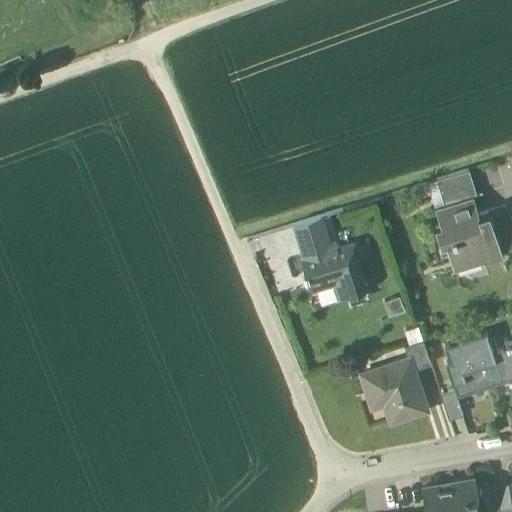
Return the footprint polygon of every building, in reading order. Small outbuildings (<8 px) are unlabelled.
[(464,170),(435,179),(443,204),(472,196),(464,170)] [(478,214),(472,196),(443,204),(436,207),(440,217),(438,217),(441,226),(435,228),(441,245),(446,244),(452,263),(481,254),(484,263),(502,258),(487,211),(478,214)] [(320,215),(293,223),(301,248),(327,239),(320,215)] [(327,239),(301,248),(304,258),(300,260),(304,271),(303,271),(304,275),(314,272),(317,283),(332,279),(337,297),(367,288),(353,243),(337,248),(334,241),(329,243),(327,239)] [(387,313),(406,308),(402,293),(383,298),(387,313)] [(492,352),(485,332),(461,339),(471,368),(479,366),(486,387),(507,380),(508,382),(511,381),(511,336),(503,339),(506,348),(492,352)] [(471,368),(461,339),(444,345),(449,360),(444,362),(453,389),(456,396),(486,387),(479,366),(471,368)] [(422,340),(403,346),(407,357),(409,357),(413,369),(430,364),(422,340)] [(407,357),(360,372),(367,395),(380,391),(389,421),(426,409),(413,369),(409,357),(407,357)] [(453,389),(439,393),(448,419),(462,414),(456,396),(453,389)] [(456,482),(438,485),(438,484),(421,487),(425,510),(425,511),(480,511),(474,476),(455,480),(456,482)]
